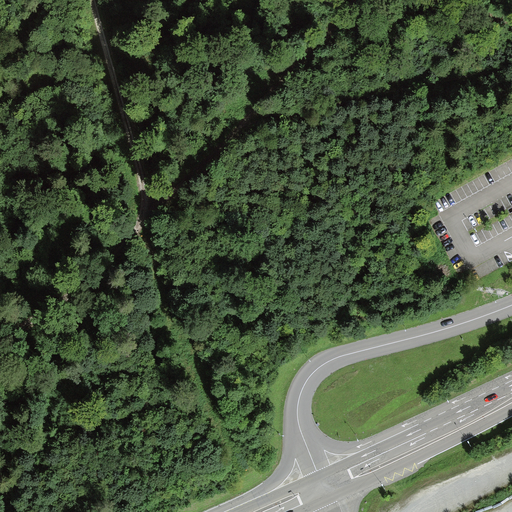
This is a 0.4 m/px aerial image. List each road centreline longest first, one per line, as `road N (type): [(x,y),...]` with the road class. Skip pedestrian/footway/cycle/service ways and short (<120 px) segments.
road 1 (track): [(353,0),(134,231),(143,209),(139,173),(91,0)]
road 2 (unclassified): [(325,486),(298,424),(299,394),(314,371),(340,354),(511,303)]
road 3 (secondary): [(325,486),(511,395)]
road 4 (track): [(134,231),(112,258),(0,330)]
